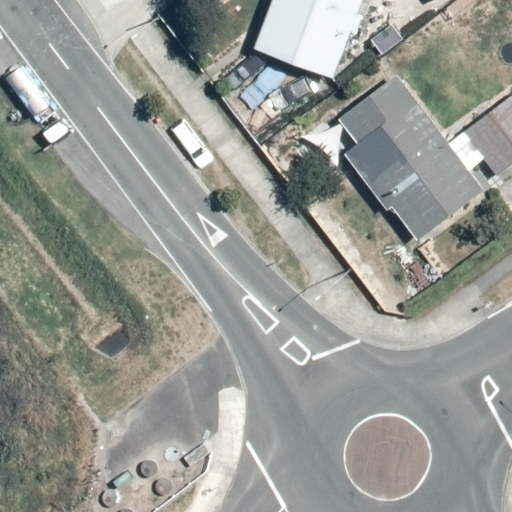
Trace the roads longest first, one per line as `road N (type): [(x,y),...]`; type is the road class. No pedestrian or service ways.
road 1 (residential): [(330,399),(18,0)]
road 2 (residential): [(330,399),(352,385),(405,381),(449,410)]
road 3 (residential): [(320,511),(302,466),(304,442),(330,399)]
